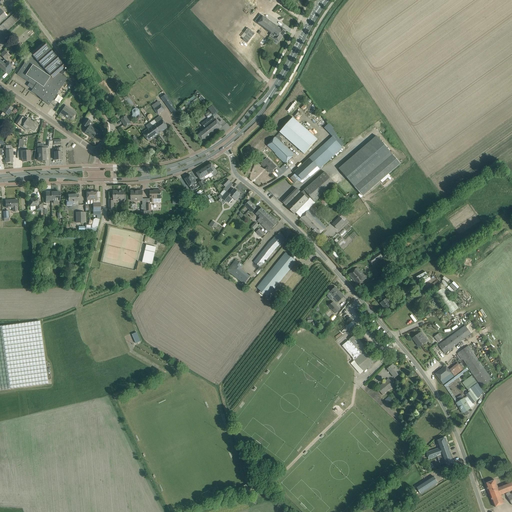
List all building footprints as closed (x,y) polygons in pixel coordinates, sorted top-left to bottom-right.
[(223,32),(230,38),(254,14),(253,14),(244,4),(247,0),(229,0),(211,18),(215,23),(221,19),(223,17),(229,14),(231,17),(237,10),(243,8),(233,17),(234,16),(222,28),(223,32)] [(0,46),(1,46),(0,45),(0,36),(15,24),(21,18),(13,10),(7,16),(0,8),(0,46)] [(286,31),(282,28),(281,27),(280,29),(260,14),(255,22),(271,33),(270,35),(274,38),(279,41),(286,31)] [(251,38),(248,43),(252,46),(259,37),(253,32),(249,37),(251,38)] [(265,45),(268,40),(263,37),(260,42),(265,45)] [(65,67),(43,43),(31,54),(32,55),(29,58),(28,58),(17,74),(29,83),(28,85),(33,88),(31,91),(45,101),(45,102),(49,105),(61,88),(67,79),(58,73),(65,67)] [(10,55),(5,50),(0,54),(5,60),(10,55)] [(0,60),(0,67),(3,71),(4,70),(6,72),(12,65),(8,61),(6,63),(4,60),(2,62),(0,60)] [(166,94),(161,97),(169,108),(173,105),(166,94)] [(6,104),(3,107),(4,108),(1,111),(3,112),(0,115),(3,117),(6,114),(8,115),(12,108),(6,104)] [(66,105),(62,111),(59,115),(62,117),(63,115),(70,120),(74,115),(70,112),(72,110),(66,105)] [(158,114),(164,109),(161,105),(154,109),(158,114)] [(212,106),(208,109),(213,115),(218,111),(212,106)] [(221,127),(218,123),(212,115),(202,124),(205,128),(197,134),(203,142),(221,127)] [(21,116),(18,120),(15,123),(19,125),(21,122),(24,124),(27,126),(25,128),(29,130),(34,123),(27,119),(26,121),(23,119),(24,118),(21,116)] [(131,123),(126,116),(121,120),(126,127),(131,123)] [(150,123),(158,134),(168,127),(159,117),(150,123)] [(317,140),(293,117),(280,132),(304,154),(317,140)] [(97,132),(88,125),(90,121),(87,119),(82,125),(88,129),(85,133),(93,138),(94,136),(96,137),(98,137),(99,135),(99,133),(97,132)] [(158,134),(150,123),(148,125),(150,128),(143,133),(148,141),(158,134)] [(377,136),(339,169),(362,196),(401,163),(377,136)] [(294,155),(288,149),(276,137),(268,145),(275,153),(275,154),(285,164),(294,155)] [(332,137),(295,172),(296,173),(302,180),(308,175),(317,166),(318,165),(321,168),(342,148),(341,147),(332,137)] [(43,144),(37,144),(38,161),(46,161),(45,149),(47,148),(48,146),(43,146),(43,144)] [(21,151),(21,158),(22,158),(22,162),(30,161),(30,151),(21,151)] [(270,173),(276,167),(267,158),(262,163),(267,169),(270,173)] [(203,168),(208,175),(211,173),(213,176),(217,173),(211,163),(203,168)] [(208,175),(203,168),(196,172),(201,181),(203,180),(204,179),(205,178),(204,177),(208,175)] [(301,192),(287,207),(294,214),(296,212),(301,218),(311,207),(315,203),(314,202),(335,184),(325,172),(301,192)] [(196,182),(194,178),(193,179),(191,175),(185,179),(189,186),(192,185),(195,189),(199,187),(196,182)] [(222,184),(226,187),(230,182),(227,179),(222,184)] [(232,199),(233,198),(236,200),(238,198),(237,197),(240,193),(239,193),(239,192),(237,191),(234,189),(230,194),(226,192),(222,197),(226,201),(229,197),(232,199)] [(161,202),(161,195),(161,190),(156,190),(156,191),(150,192),(150,199),(150,203),(161,202)] [(113,191),(113,196),(113,199),(121,199),(121,201),(124,200),(124,191),(113,191)] [(142,201),(142,196),(142,191),(131,191),(131,201),(142,201)] [(51,192),(51,201),(53,201),(53,203),(57,203),(57,201),(60,201),(60,192),(51,192)] [(94,192),(87,192),(87,197),(87,200),(87,202),(87,203),(87,204),(93,204),(93,208),(93,212),(100,211),(100,208),(100,203),(100,198),(96,198),(96,192),(94,192)] [(68,195),(68,198),(66,198),(66,206),(78,205),(78,201),(78,195),(68,195)] [(30,199),(30,204),(30,211),(40,210),(41,218),(43,218),(42,203),(39,204),(38,198),(30,199)] [(18,207),(18,205),(17,200),(5,201),(6,208),(13,207),(13,211),(17,211),(17,207),(18,207)] [(252,212),(257,208),(249,200),(245,205),(252,212)] [(321,216),(311,207),(301,218),(299,219),(309,229),(311,227),(319,235),(326,228),(318,219),(321,216)] [(262,208),(256,214),(260,218),(258,221),(260,223),(261,223),(262,224),(261,224),(269,232),(272,229),(277,223),(269,215),(262,208)] [(84,223),(84,212),(76,212),(76,223),(84,223)] [(344,222),(340,217),(332,224),(337,229),(344,222)] [(255,223),(257,221),(253,218),(248,225),(255,229),(258,225),(255,223)] [(86,228),(86,232),(92,232),(96,231),(98,226),(99,220),(97,219),(95,219),(93,220),(93,221),(92,225),(92,226),(92,228),(86,228)] [(209,225),(214,229),(218,225),(212,221),(209,225)] [(293,235),(288,229),(284,234),(289,240),(293,235)] [(270,242),(267,246),(254,262),(260,267),(276,248),(285,239),(280,232),(270,242)] [(152,265),(156,247),(146,245),(145,251),(147,251),(145,263),(152,265)] [(296,261),(286,252),(257,288),(268,297),(293,265),(296,261)] [(372,266),(384,258),(380,252),(368,259),(372,266)] [(241,269),(243,266),(235,261),(227,270),(244,284),(250,276),(241,269)] [(357,268),(352,271),(348,275),(357,286),(366,278),(358,268),(357,268)] [(454,281),(449,285),(454,291),(459,287),(454,281)] [(411,284),(398,294),(400,298),(414,289),(411,284)] [(335,287),(332,290),(329,293),(338,302),(344,297),(335,287)] [(436,292),(450,314),(458,308),(443,287),(436,292)] [(386,299),(384,300),(381,303),(386,310),(391,305),(389,303),(392,301),(389,298),(387,300),(386,299)] [(335,314),(339,310),(332,303),(328,307),(335,314)] [(40,321),(0,326),(0,390),(48,384),(40,321)] [(466,326),(443,343),(439,346),(444,353),(471,333),(466,326)] [(137,332),(132,334),(136,343),(141,341),(137,332)] [(443,338),(439,333),(434,337),(438,342),(443,338)] [(419,334),(413,338),(419,347),(427,341),(423,336),(421,337),(419,334)] [(348,341),(342,346),(353,359),(354,358),(355,360),(364,371),(367,368),(369,369),(371,367),(370,365),(373,363),(374,364),(378,361),(377,359),(377,360),(355,335),(349,340),(350,340),(348,341)] [(482,387),(492,381),(468,346),(458,353),(482,387)] [(389,367),(388,367),(389,368),(388,369),(395,378),(400,373),(397,369),(396,370),(392,365),(389,367)] [(445,366),(439,371),(435,374),(444,385),(454,377),(445,366)] [(459,402),(456,403),(457,403),(461,409),(460,409),(463,413),(465,416),(469,414),(467,411),(470,409),(470,408),(474,405),(473,403),(477,400),(476,400),(479,398),(484,392),(476,381),(471,376),(462,383),(468,390),(469,392),(466,395),(468,397),(465,399),(464,398),(459,402)] [(389,378),(377,388),(383,395),(394,385),(389,378)] [(396,392),(397,391),(396,390),(393,392),(398,398),(402,396),(400,394),(398,395),(396,392)] [(389,396),(385,400),(389,405),(393,401),(389,396)] [(439,448),(426,453),(429,459),(437,456),(442,455),(445,463),(446,467),(454,464),(445,438),(437,441),(439,448)] [(433,476),(416,487),(421,494),(438,483),(433,476)] [(495,480),(485,483),(495,507),(504,503),(501,495),(511,490),(511,481),(497,487),(495,480)]
